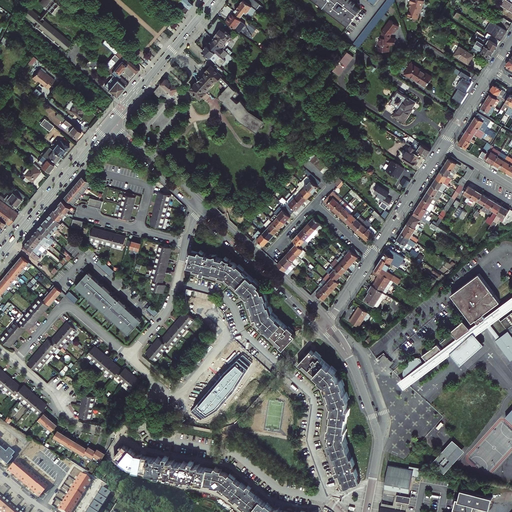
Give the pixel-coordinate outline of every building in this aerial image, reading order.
[(59,46),(60,45),(66,50),(72,43),(43,19),(49,12),(51,14),(52,13),(57,16),(64,8),(54,0),(42,0),(41,3),(45,6),(44,8),(46,10),(41,16),(30,7),(24,14),(35,23),(34,25),(59,46)] [(193,4),(188,0),(178,0),(188,9),(193,4)] [(252,15),(256,9),(252,6),(246,1),(244,0),(242,0),(235,11),(241,16),(245,10),(252,15)] [(259,11),(263,6),(255,0),(246,0),(246,1),(252,6),(256,9),(259,11)] [(315,0),(318,2),(319,0),(325,4),(331,9),(330,11),(343,21),(344,19),(350,23),(360,10),(354,6),(355,4),(350,0),(315,0)] [(387,0),(376,15),(374,17),(353,44),(359,48),(394,3),(395,1),(395,0),(387,0)] [(421,3),(422,0),(420,0),(408,0),(408,4),(409,4),(408,9),(409,9),(407,17),(417,20),(419,9),(420,9),(422,3),(421,3)] [(453,6),(456,0),(451,0),(448,6),(458,11),(461,14),(462,14),(463,13),(453,6)] [(467,5),(475,11),(481,3),(476,0),(466,0),(465,4),(467,5)] [(511,3),(507,0),(503,0),(500,5),(511,12),(511,3)] [(475,11),(467,5),(463,12),(467,14),(466,16),(470,19),(475,11)] [(235,28),(241,20),(232,14),(226,22),(235,28)] [(510,26),(511,23),(511,22),(504,17),(502,21),(510,26)] [(245,23),(241,20),(235,28),(239,31),(245,23)] [(399,26),(391,20),(383,31),(384,37),(382,37),(383,41),(384,42),(382,47),(382,52),(393,51),(392,44),(397,43),(398,42),(397,37),(396,37),(391,37),(391,34),(393,31),(394,32),(399,26)] [(257,28),(251,23),(248,27),(254,31),(257,28)] [(502,40),(507,31),(496,25),(491,33),(502,40)] [(213,39),(224,48),(226,45),(224,44),(228,39),(229,40),(233,36),(231,35),(232,35),(226,31),(222,28),(213,39)] [(15,42),(5,35),(1,42),(10,48),(15,42)] [(476,38),(478,40),(495,51),(501,41),(492,35),(489,39),(487,37),(486,38),(483,39),(477,36),(476,38)] [(107,39),(103,43),(115,54),(136,73),(140,68),(107,39)] [(225,49),(224,48),(213,39),(208,45),(203,50),(217,63),(223,69),(225,66),(222,63),(217,58),(225,49)] [(483,52),(481,55),(489,60),(495,51),(478,40),(476,43),(474,46),(483,52)] [(468,64),(474,55),(460,46),(454,55),(468,64)] [(353,57),(347,52),(338,63),(334,68),(333,70),(339,75),(353,57)] [(103,66),(112,73),(115,70),(129,82),(136,73),(115,54),(111,58),(116,62),(110,69),(104,64),(103,66)] [(32,65),(37,59),(34,56),(29,62),(32,65)] [(101,64),(93,57),(86,65),(94,72),(101,64)] [(224,70),(223,69),(217,63),(213,67),(212,66),(208,71),(208,72),(204,76),(201,79),(197,84),(197,83),(191,89),(202,98),(207,92),(206,92),(217,79),(218,80),(219,79),(227,87),(223,92),(222,93),(221,94),(220,95),(220,97),(221,98),(222,99),(223,100),(224,101),(223,101),(230,107),(240,120),(258,132),(265,120),(250,110),(242,99),(238,102),(235,99),(240,93),(221,76),(223,75),(221,74),(224,70)] [(411,76),(426,86),(432,77),(412,64),(405,74),(410,77),(411,76)] [(40,69),(33,78),(38,81),(39,79),(42,82),(49,88),(55,80),(46,73),(45,74),(40,69)] [(112,73),(114,75),(126,86),(129,82),(115,70),(112,73)] [(459,89),(458,89),(467,95),(467,94),(466,93),(472,83),(468,81),(471,77),(462,71),(459,75),(463,77),(457,87),(459,89)] [(105,86),(117,96),(126,86),(114,75),(105,86)] [(173,94),(179,88),(166,78),(154,92),(159,97),(164,91),(167,93),(168,92),(169,93),(171,95),(172,93),(173,94)] [(492,90),(502,97),(506,91),(495,85),(493,85),(490,89),(492,90)] [(458,89),(453,98),(461,103),(467,95),(458,89)] [(399,108),(394,115),(404,121),(416,103),(403,94),(404,93),(400,90),(399,92),(398,91),(391,103),(399,108)] [(500,100),(502,97),(492,90),(486,100),(496,107),(500,100)] [(509,108),(511,104),(511,102),(511,94),(510,94),(507,99),(501,109),(504,110),(506,106),(509,108)] [(496,107),(486,100),(480,110),(488,116),(490,113),(491,114),(496,107)] [(86,108),(82,105),(80,103),(77,101),(70,109),(79,117),(80,116),(82,116),(83,114),(83,113),(84,111),(83,111),(86,108)] [(506,123),(511,113),(511,102),(511,104),(509,108),(501,120),(506,123)] [(485,121),(488,118),(479,112),(472,123),(485,132),(494,138),(496,134),(482,125),(485,121)] [(77,137),(82,131),(64,117),(59,113),(56,116),(64,123),(62,125),(77,137)] [(54,125),(45,118),(42,122),(51,130),(54,125)] [(467,130),(475,134),(481,138),(485,132),(472,123),(467,130)] [(475,134),(467,130),(463,136),(471,140),(474,143),(476,140),(472,138),(475,134)] [(471,140),(463,136),(459,143),(466,147),(471,140)] [(414,142),(411,146),(422,153),(427,157),(432,150),(411,137),(409,140),(414,142)] [(59,140),(57,143),(53,149),(62,156),(70,146),(65,142),(64,144),(59,140)] [(414,165),(422,153),(411,146),(407,144),(405,148),(403,150),(399,156),(414,165)] [(487,152),(484,158),(489,160),(494,163),(498,156),(501,152),(494,147),(494,146),(492,145),(491,145),(488,151),(487,152)] [(53,149),(50,147),(43,155),(47,159),(54,164),(62,156),(53,149)] [(498,156),(494,163),(497,165),(500,167),(507,156),(503,153),(501,152),(498,156)] [(507,172),(511,164),(511,163),(511,159),(509,158),(507,156),(500,167),(504,169),(507,172)] [(450,158),(445,165),(456,172),(457,172),(461,165),(450,158)] [(49,171),(54,164),(47,159),(45,162),(41,159),(38,162),(49,171)] [(319,168),(324,163),(321,160),(316,166),(319,168)] [(34,162),(33,161),(31,163),(32,164),(24,173),(26,175),(25,175),(26,176),(31,180),(32,181),(39,173),(38,172),(39,170),(36,167),(38,165),(34,162)] [(399,178),(405,168),(393,161),(387,170),(399,178)] [(445,165),(441,172),(452,179),(456,172),(445,165)] [(474,170),(470,167),(463,177),(468,180),(474,170)] [(301,182),(303,183),(308,177),(311,174),(306,169),(303,172),(307,176),(301,182)] [(441,172),(437,178),(447,185),(450,187),(451,186),(448,184),(452,179),(441,172)] [(290,182),(296,177),(293,174),(287,180),(290,182)] [(311,174),(308,177),(303,183),(313,192),(318,186),(317,185),(320,182),(311,174)] [(56,208),(52,212),(61,220),(65,215),(67,216),(70,214),(68,212),(72,207),(69,204),(71,202),(74,204),(92,183),(84,176),(60,203),(60,204),(56,209),(56,208)] [(463,176),(458,183),(460,184),(464,186),(468,180),(463,177),(463,176)] [(404,178),(400,183),(407,188),(411,182),(404,178)] [(437,178),(433,185),(440,189),(442,185),(446,187),(447,185),(437,178)] [(300,186),(298,189),(308,198),(313,192),(303,183),(301,182),(301,181),(298,184),(300,186)] [(428,191),(439,198),(443,191),(440,189),(433,185),(428,191)] [(471,197),(476,189),(474,188),(471,186),(469,185),(464,193),(471,197)] [(384,199),(382,202),(388,205),(392,199),(387,196),(389,192),(379,186),(375,192),(378,195),(377,197),(380,199),(381,197),(384,199)] [(1,195),(0,196),(0,198),(14,209),(25,196),(17,188),(10,196),(9,195),(6,198),(1,195)] [(292,195),(295,198),(302,204),(308,198),(298,189),(292,195)] [(352,189),(349,192),(355,197),(358,194),(352,189)] [(478,201),(483,193),(479,191),(476,189),(471,197),(468,203),(472,205),(475,199),(478,201)] [(333,209),(342,200),(333,191),(324,201),(333,209)] [(428,191),(424,198),(435,205),(439,198),(428,191)] [(163,196),(159,195),(157,203),(160,204),(160,207),(156,206),(154,214),(158,215),(157,218),(153,217),(151,225),(166,229),(168,221),(164,219),(165,217),(171,195),(163,193),(163,196)] [(485,205),(490,197),(486,195),(483,193),(478,201),(485,205)] [(127,215),(130,216),(133,208),(135,200),(131,199),(132,196),(125,194),(119,216),(126,218),(127,215)] [(358,194),(355,197),(361,202),(364,200),(358,194)] [(292,195),(287,201),(290,204),(295,198),(292,195)] [(90,197),(88,204),(101,208),(103,201),(90,197)] [(485,205),(482,209),(489,213),(491,209),(496,201),(493,199),(490,197),(485,205)] [(0,217),(6,222),(9,225),(19,213),(14,209),(0,198),(0,217)] [(287,201),(284,204),(293,212),(296,209),(297,210),(302,204),(295,198),(290,204),(287,201)] [(424,198),(420,204),(430,211),(435,205),(424,198)] [(339,215),(348,205),(342,200),(333,209),(339,215)] [(491,225),(503,205),(499,203),(496,201),(491,209),(494,210),(491,217),(489,215),(485,221),(491,225)] [(284,204),(276,213),(285,222),(291,216),(290,215),(293,212),(284,204)] [(415,211),(423,216),(426,218),(430,211),(420,204),(415,211)] [(339,215),(345,220),(351,213),(353,211),(348,205),(339,215)] [(507,225),(511,220),(511,208),(510,210),(508,208),(503,205),(491,225),(488,229),(492,231),(498,222),(499,219),(503,221),(502,222),(507,225)] [(455,214),(456,215),(459,217),(464,210),(459,207),(455,214)] [(440,217),(443,219),(447,212),(443,210),(440,208),(437,212),(440,214),(439,217),(440,217)] [(372,213),(378,219),(381,215),(375,210),(372,213)] [(464,210),(459,217),(459,218),(457,221),(460,223),(467,212),(464,210)] [(408,223),(415,227),(420,219),(421,220),(423,216),(415,211),(408,223)] [(50,236),(63,222),(61,220),(52,212),(40,227),(50,236)] [(351,225),(360,215),(361,215),(358,212),(354,216),(351,213),(345,220),(351,225)] [(276,213),(270,219),(280,228),(285,222),(276,213)] [(315,216),(309,222),(319,231),(324,225),(323,224),(325,221),(318,214),(316,217),(315,216)] [(356,231),(365,221),(360,215),(351,225),(356,231)] [(378,219),(384,224),(386,220),(381,215),(378,219)] [(264,224),(268,228),(275,234),(280,228),(270,219),(270,218),(264,224)] [(84,222),(74,219),(72,226),(82,229),(84,222)] [(362,236),(371,226),(365,221),(356,231),(362,236)] [(309,222),(304,228),(313,237),(319,231),(309,222)] [(408,223),(402,232),(410,238),(417,242),(419,239),(413,235),(417,228),(415,227),(408,223)] [(377,232),(371,226),(362,236),(368,242),(377,232)] [(40,227),(36,232),(51,245),(52,243),(51,242),(54,240),(50,236),(40,227)] [(90,239),(111,245),(112,245),(123,248),(125,240),(123,240),(124,236),(115,234),(114,237),(111,237),(112,233),(104,231),(103,234),(100,234),(101,230),(93,228),(90,239)] [(268,228),(263,233),(270,240),(275,234),(268,228)] [(304,228),(299,234),(305,240),(308,242),(313,237),(304,228)] [(253,236),(256,238),(253,241),(260,248),(263,245),(264,245),(270,240),(263,233),(259,230),(253,236)] [(51,245),(36,232),(32,236),(46,248),(47,249),(51,245)] [(410,238),(402,232),(395,243),(404,248),(410,238)] [(293,240),(297,243),(302,248),(307,244),(304,241),(305,240),(299,234),(293,240)] [(46,248),(32,236),(29,240),(42,251),(46,255),(47,253),(44,251),(46,248)] [(42,251),(29,240),(25,244),(35,252),(39,255),(42,251)] [(141,244),(132,241),(130,248),(135,249),(134,252),(139,253),(139,251),(141,244)] [(297,243),(291,249),(298,255),(303,249),(302,248),(297,243)] [(35,252),(25,244),(22,247),(30,254),(32,252),(34,253),(35,252)] [(165,258),(168,259),(170,251),(167,250),(168,247),(160,245),(152,278),(155,279),(152,289),(163,292),(165,282),(162,281),(164,273),(161,272),(162,269),(165,270),(167,262),(164,261),(165,258)] [(342,253),(343,254),(353,263),(358,256),(357,255),(360,252),(352,246),(350,249),(352,250),(349,253),(347,251),(345,250),(342,253)] [(389,247),(383,257),(387,260),(399,268),(400,266),(399,265),(401,261),(391,255),(394,251),(389,247)] [(200,251),(199,252),(193,251),(189,265),(195,267),(195,268),(202,270),(201,273),(206,274),(206,271),(213,273),(214,272),(221,273),(220,275),(227,277),(233,282),(234,281),(244,290),(243,291),(248,296),(249,296),(251,303),(252,303),(255,310),(253,310),(256,317),(258,316),(260,320),(263,323),(261,324),(266,329),(267,328),(277,338),(277,339),(282,344),(280,346),(283,349),(296,335),(292,333),(294,331),(289,326),(288,327),(278,317),(273,312),(272,311),(273,311),(271,304),(269,305),(267,298),(268,297),(266,290),(263,291),(262,287),(259,285),(261,283),(255,278),(254,279),(244,269),(245,269),(239,264),(238,265),(235,262),(231,261),(232,259),(228,258),(226,256),(224,257),(224,259),(217,257),(218,255),(217,254),(214,255),(211,254),(210,256),(206,255),(207,252),(203,252),(201,249),(200,251)] [(286,255),(293,261),(296,264),(302,259),(298,255),(291,249),(286,255)] [(34,253),(32,255),(38,261),(41,257),(39,255),(35,252),(34,253)] [(343,254),(338,259),(348,268),(353,263),(343,254)] [(278,264),(288,274),(295,266),(292,262),(293,261),(286,255),(278,264)] [(24,257),(0,282),(0,299),(2,297),(0,295),(3,292),(5,293),(8,290),(6,289),(9,285),(11,287),(14,284),(12,282),(15,279),(17,280),(20,277),(18,275),(21,272),(23,274),(26,270),(24,269),(27,265),(29,267),(32,264),(24,257)] [(97,263),(111,275),(115,271),(101,258),(97,263)] [(331,264),(332,265),(342,274),(348,268),(338,259),(337,258),(331,264)] [(376,269),(394,281),(399,284),(401,280),(383,267),(386,263),(381,260),(375,269),(376,269)] [(329,273),(333,276),(337,280),(342,274),(332,265),(327,271),(329,273)] [(386,293),(394,281),(376,269),(374,273),(380,276),(377,281),(376,280),(373,285),(386,293)] [(77,285),(129,334),(142,320),(89,271),(77,285)] [(329,273),(324,279),(334,288),(339,282),(337,280),(333,276),(329,273)] [(511,312),(501,320),(499,317),(511,307),(511,296),(486,316),(484,313),(500,301),(479,273),(451,293),(472,321),(476,319),(478,322),(398,382),(403,388),(452,353),(462,364),(485,343),(477,334),(492,322),(501,335),(497,338),(511,358),(511,312)] [(318,285),(320,286),(329,294),(334,288),(324,279),(318,285)] [(47,296),(44,299),(50,304),(62,291),(54,284),(51,287),(53,289),(50,292),(48,291),(45,294),(47,296)] [(365,299),(377,307),(384,297),(385,295),(386,295),(385,297),(392,302),(394,299),(386,293),(373,285),(369,291),(370,291),(365,299)] [(311,295),(320,303),(329,294),(320,286),(311,295)] [(69,290),(66,294),(75,302),(78,298),(69,290)] [(33,318),(36,320),(42,314),(39,312),(41,309),(44,312),(49,305),(41,298),(18,324),(16,322),(1,339),(7,344),(9,342),(12,344),(17,338),(15,336),(16,333),(19,336),(26,327),(29,329),(34,323),(32,320),(33,318)] [(147,309),(155,316),(159,312),(151,304),(147,309)] [(372,314),(360,307),(351,321),(359,326),(364,318),(368,320),(372,314)] [(174,331),(172,334),(170,331),(164,338),(162,340),(160,338),(155,345),(157,346),(155,349),(153,347),(147,353),(155,361),(170,343),(173,345),(195,319),(189,314),(187,316),(185,314),(179,320),(182,323),(180,325),(177,323),(172,329),(174,331)] [(62,335),(59,333),(54,339),(52,342),(49,340),(44,346),(46,348),(45,350),(42,348),(37,354),(39,357),(37,358),(35,356),(29,363),(38,370),(60,345),(62,347),(77,329),(71,324),(69,326),(67,324),(61,331),(64,333),(62,335)] [(105,356),(103,358),(101,356),(103,354),(97,348),(94,351),(92,349),(87,355),(113,377),(115,375),(133,390),(140,381),(133,376),(131,378),(129,376),(131,374),(125,368),(123,371),(114,363),(112,366),(110,364),(112,361),(105,356)] [(333,449),(335,455),(349,450),(347,443),(348,443),(346,437),(345,436),(346,436),(347,428),(346,428),(348,414),(349,415),(350,407),(348,407),(348,403),(347,399),(350,398),(347,391),(346,392),(343,385),(345,385),(342,378),(340,379),(338,374),(336,372),(337,370),(332,365),(331,366),(320,357),(322,356),(316,351),(314,353),(311,350),(307,355),(304,352),(301,356),(304,359),(299,364),(302,366),(304,364),(309,369),(310,368),(321,378),(320,379),(325,383),(326,384),(325,384),(327,391),(329,390),(331,397),(330,397),(332,404),(333,404),(333,405),(331,412),(333,412),(331,426),(330,426),(328,433),(331,433),(330,438),(331,441),(329,442),(332,449),(333,449)] [(191,411),(201,420),(219,408),(236,389),(253,362),(243,354),(225,371),(191,411)] [(191,367),(196,371),(205,360),(200,356),(191,367)] [(39,403),(37,401),(39,398),(32,393),(30,395),(28,393),(30,391),(24,386),(22,388),(13,380),(11,383),(9,381),(11,378),(4,372),(2,375),(0,373),(2,371),(0,368),(0,383),(12,394),(14,392),(40,414),(47,406),(41,400),(39,403)] [(261,374),(269,382),(273,377),(265,369),(261,374)] [(84,414),(84,417),(91,419),(96,396),(85,394),(83,402),(86,403),(86,406),(82,405),(81,414),(84,414)] [(45,413),(40,419),(43,422),(42,424),(48,430),(50,428),(53,430),(58,425),(45,413)] [(58,431),(54,437),(58,439),(56,441),(60,444),(62,442),(65,444),(64,446),(72,451),(73,449),(80,453),(79,455),(83,458),(85,453),(89,456),(88,458),(92,460),(94,456),(98,458),(96,460),(100,463),(106,454),(98,450),(97,452),(89,447),(88,449),(58,431)] [(462,448),(453,440),(444,450),(445,451),(446,450),(450,453),(448,456),(449,457),(450,456),(455,461),(465,450),(462,448)] [(277,508),(274,507),(274,508),(273,507),(273,506),(267,502),(267,503),(256,494),(256,493),(251,489),(253,487),(249,484),(247,486),(241,482),(241,483),(235,478),(236,477),(230,472),(229,474),(226,472),(222,471),(222,469),(219,468),(216,466),(215,467),(215,469),(201,466),(201,465),(201,463),(198,464),(194,464),(195,461),(191,460),(190,463),(186,462),(184,460),(183,462),(182,463),(176,462),(176,460),(175,459),(173,460),(169,459),(170,456),(165,455),(165,458),(161,458),(159,456),(158,457),(157,458),(144,456),(144,454),(143,453),(140,454),(137,453),(131,448),(130,449),(124,445),(115,456),(120,461),(120,462),(125,467),(127,465),(130,467),(134,468),(133,470),(140,471),(141,470),(154,473),(154,474),(161,476),(162,473),(166,474),(165,477),(172,478),(173,476),(180,478),(179,479),(187,481),(187,478),(191,479),(191,481),(198,483),(198,481),(212,484),(212,485),(219,486),(220,486),(219,487),(225,491),(226,490),(231,494),(230,496),(236,500),(238,498),(241,501),(239,503),(245,507),(246,506),(253,511),(287,511),(280,509),(281,508),(280,506),(277,508)] [(0,460),(6,466),(12,458),(11,457),(14,453),(8,449),(6,451),(5,452),(0,448),(0,460)] [(349,450),(335,455),(336,457),(337,462),(336,462),(339,469),(353,464),(356,463),(353,456),(352,457),(349,450)] [(445,451),(444,450),(434,461),(445,472),(455,461),(450,456),(449,457),(448,456),(450,453),(446,450),(445,451)] [(7,469),(39,496),(47,487),(40,481),(39,481),(15,460),(7,469)] [(337,474),(340,473),(342,480),(344,479),(346,486),(361,481),(358,474),(359,474),(357,467),(354,468),(353,464),(339,469),(336,470),(337,474)] [(404,511),(412,469),(387,464),(383,487),(395,490),(392,508),(379,506),(377,511),(404,511)] [(81,474),(58,510),(61,511),(69,511),(90,480),(81,474)] [(97,511),(110,493),(101,487),(99,491),(98,491),(96,494),(96,495),(94,498),(84,511),(97,511)] [(488,508),(491,496),(460,488),(457,498),(454,498),(452,508),(465,511),(470,511),(473,504),(488,508)] [(5,500),(0,505),(0,510),(2,511),(6,511),(12,506),(5,500)]
